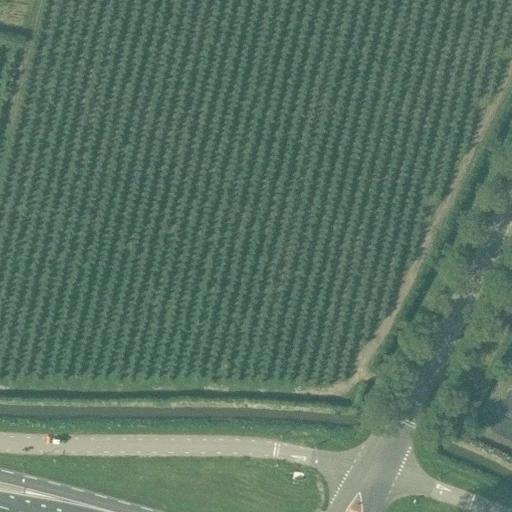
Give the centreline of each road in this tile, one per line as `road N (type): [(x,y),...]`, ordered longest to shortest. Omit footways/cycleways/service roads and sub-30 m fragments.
road 1 (unclassified): [(371,471),(275,449),(0,444)]
road 2 (tertiary): [(371,471),(511,202)]
road 3 (primary): [(128,511),(0,478)]
road 4 (unclassified): [(490,511),(371,471)]
